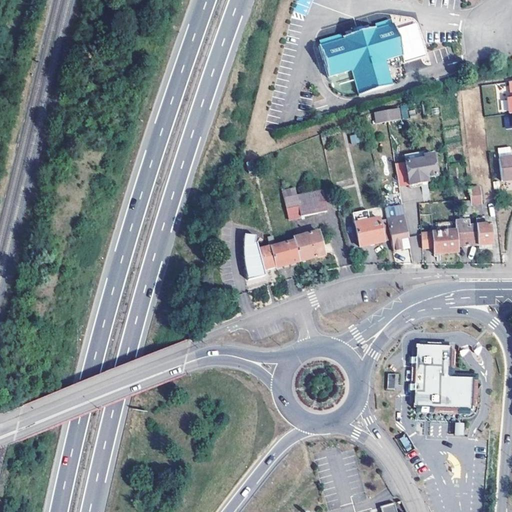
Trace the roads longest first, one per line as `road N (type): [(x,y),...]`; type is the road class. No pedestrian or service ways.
road 1 (motorway): [(89,511),(172,192),(238,0)]
road 2 (motorway): [(206,0),(103,321),(58,511)]
road 3 (secondary): [(0,438),(198,358),(254,362)]
road 4 (secondary): [(511,374),(502,511)]
road 5 (motorway): [(227,511),(309,424)]
